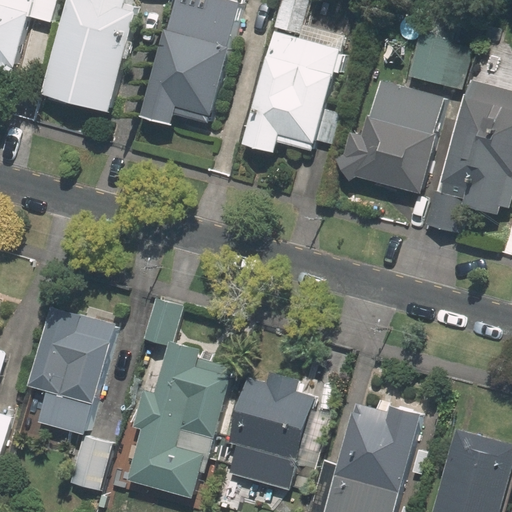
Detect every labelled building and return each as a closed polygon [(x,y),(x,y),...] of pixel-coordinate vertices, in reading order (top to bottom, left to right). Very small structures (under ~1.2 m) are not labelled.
[(15,0),(0,0),(0,72),(16,77),(34,11),(14,5),(15,0)] [(58,0),(36,0),(35,7),(55,12),(58,0)] [(128,7),(129,0),(72,0),(47,91),(113,109),(141,10),(128,7)] [(345,47),(348,36),(309,24),(315,0),(286,0),(279,25),(306,33),(304,36),(280,30),(249,143),(279,150),(282,139),(316,150),(320,139),(337,144),(346,114),(328,109),(345,47)] [(235,32),(178,16),(175,28),(170,27),(145,115),(179,125),(182,111),(214,120),(235,45),(232,44),(235,32)] [(413,74),(464,88),(476,48),(458,43),(463,24),(429,16),(413,74)] [(440,189),(430,223),(460,231),(468,203),(508,214),(511,201),(511,70),(477,61),(470,84),(475,84),(446,190),(440,189)] [(427,192),(454,99),(388,81),(378,117),(374,116),(369,134),(359,131),(353,153),(345,158),(358,179),(366,174),(427,192)] [(0,382),(8,353),(0,350),(0,312),(3,301),(0,299),(0,382)] [(95,430),(126,322),(62,304),(41,381),(58,386),(49,418),(95,430)] [(219,436),(238,365),(203,355),(205,348),(176,340),(155,418),(157,418),(153,434),(176,442),(174,447),(210,458),(216,435),(219,436)] [(300,389),(303,379),(274,370),(271,381),(254,376),(235,441),(243,444),(235,473),(292,489),(319,395),(300,389)] [(395,412),(364,403),(362,410),(358,409),(343,463),(329,458),(313,511),(400,511),(428,414),(397,405),(395,412)] [(4,458),(16,416),(0,412),(0,461),(1,458),(4,458)] [(506,511),(511,491),(511,440),(462,427),(438,511),(506,511)] [(112,441),(85,434),(74,475),(101,482),(112,441)] [(155,444),(128,436),(115,482),(143,490),(155,444)]
